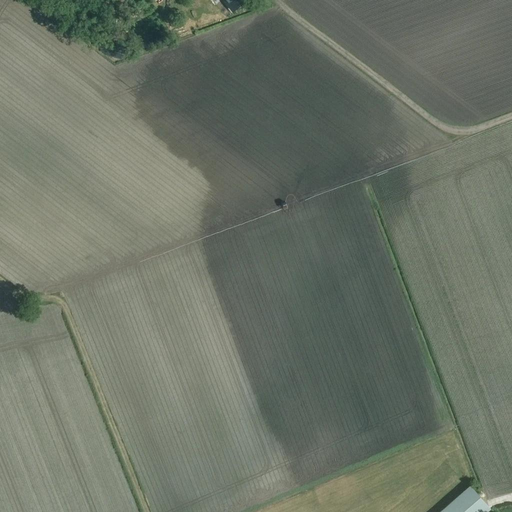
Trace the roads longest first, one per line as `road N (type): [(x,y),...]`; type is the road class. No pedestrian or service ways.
road 1 (track): [(0,279),(25,297),(49,297),(67,309),(146,511)]
road 2 (track): [(275,0),(441,127),(467,132),(511,116)]
